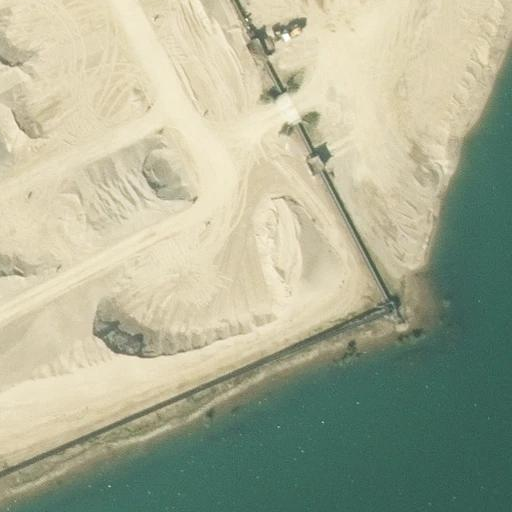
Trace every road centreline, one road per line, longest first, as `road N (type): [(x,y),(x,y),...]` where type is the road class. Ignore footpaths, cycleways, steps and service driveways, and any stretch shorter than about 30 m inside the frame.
road 1 (unknown): [(0,309),(207,206),(213,192),(206,165),(178,104)]
road 2 (unknown): [(178,104),(0,189)]
